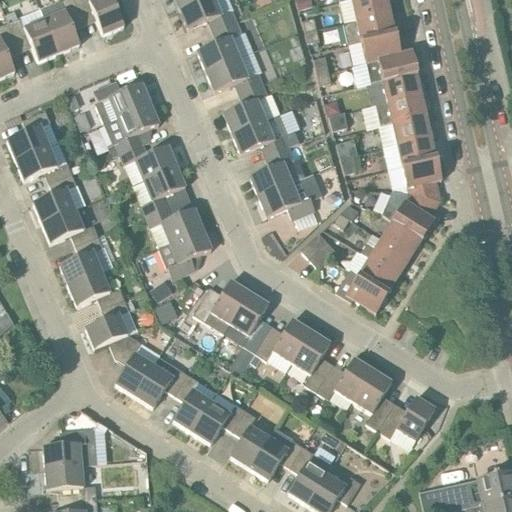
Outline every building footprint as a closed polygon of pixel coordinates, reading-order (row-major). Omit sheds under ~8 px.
[(81,23),(71,0),(70,0),(59,5),(64,15),(43,23),(57,58),(78,49),(69,28),(81,23)] [(85,0),(71,0),(81,23),(93,18),(101,39),(123,30),(110,0),(99,0),(88,5),(85,0)] [(173,0),(179,13),(209,0),(173,0)] [(212,0),(209,0),(179,13),(187,34),(208,25),(212,36),(235,26),(231,16),(220,20),(212,0)] [(298,14),(312,10),(309,0),(297,0),(295,1),(298,14)] [(385,0),(363,0),(351,3),(356,24),(389,16),(385,0)] [(389,16),(356,24),(344,27),(349,48),(360,46),(394,38),(394,37),(389,16)] [(57,58),(43,23),(23,32),(19,22),(6,27),(16,50),(28,45),(37,66),(57,58)] [(304,36),(316,33),(313,22),(302,25),(304,36)] [(235,26),(212,36),(217,47),(196,55),(205,75),(238,62),(229,41),(240,37),(235,26)] [(16,50),(6,27),(0,29),(0,81),(13,76),(5,55),(16,50)] [(316,33),(304,36),(307,47),(318,45),(316,33)] [(394,37),(394,38),(360,46),(365,66),(377,64),(399,59),(399,58),(400,58),(395,37),(394,37)] [(370,88),(416,77),(411,56),(400,58),(399,58),(399,59),(377,64),(376,64),(377,65),(365,67),(370,88)] [(316,79),(327,76),(324,61),(313,63),(316,79)] [(238,62),(205,75),(214,97),(234,88),(238,98),(262,89),(257,78),(247,83),(238,62)] [(330,87),(327,76),(316,79),(319,90),(330,87)] [(375,109),(420,99),(415,79),(417,78),(416,77),(370,88),(375,109)] [(95,108),(103,128),(149,108),(141,88),(120,96),(116,86),(93,95),(97,107),(95,108)] [(262,89),(238,98),(243,109),(223,118),(231,138),(264,124),(256,104),(266,100),(262,89)] [(74,98),(65,102),(70,113),(79,110),(74,98)] [(380,130),(391,128),(425,120),(420,99),(375,109),(380,130)] [(327,120),(339,117),(336,107),(325,110),(327,120)] [(149,108),(103,128),(112,148),(107,150),(112,161),(119,158),(142,148),(138,138),(158,129),(149,108)] [(5,144),(14,165),(48,151),(39,130),(49,126),(44,115),(21,125),(25,135),(5,144)] [(332,135),(347,131),(344,117),(328,121),(332,135)] [(425,120),(391,128),(396,149),(430,141),(425,120)] [(264,124),(231,138),(240,159),(260,151),(265,161),(288,151),(283,141),(273,145),(264,124)] [(430,141),(396,149),(401,170),(435,163),(434,162),(430,141)] [(339,162),(350,159),(347,145),(335,148),(339,162)] [(142,148),(119,158),(123,169),(134,164),(142,185),(175,171),(167,151),(147,159),(142,148)] [(48,151),(14,165),(23,185),(43,177),(47,188),(71,178),(66,167),(56,171),(48,151)] [(288,151),(265,161),(269,172),(249,180),(257,201),(290,187),(282,167),(292,162),(288,151)] [(355,176),(350,159),(339,162),(344,179),(355,176)] [(435,163),(401,170),(408,200),(438,205),(439,205),(435,186),(441,185),(436,162),(434,162),(435,163)] [(80,167),(68,172),(71,178),(83,173),(80,167)] [(175,171),(142,185),(151,206),(141,210),(145,220),(168,211),(164,201),(184,192),(175,171)] [(71,178),(47,188),(52,198),(32,207),(40,227),(74,214),(65,193),(75,189),(71,178)] [(290,187),(257,201),(266,222),(286,214),(291,224),(314,215),(310,204),(299,208),(290,187)] [(109,207),(118,204),(115,197),(106,200),(109,207)] [(383,220),(392,225),(421,243),(421,244),(422,244),(434,225),(429,222),(439,205),(438,205),(408,200),(404,206),(397,202),(391,201),(383,220)] [(351,224),(357,216),(348,209),(340,217),(351,224)] [(168,211),(145,220),(150,232),(160,227),(169,247),(202,234),(193,213),(173,222),(168,211)] [(74,214),(40,227),(49,248),(69,240),(74,250),(97,241),(92,230),(82,234),(74,214)] [(349,223),(339,217),(333,227),(343,233),(349,223)] [(421,243),(392,225),(380,244),(409,262),(421,244),(421,243)] [(178,269),(167,273),(172,284),(195,274),(190,263),(211,255),(202,234),(169,247),(178,269)] [(284,258),(269,236),(261,240),(267,254),(280,263),(284,258)] [(308,263),(326,246),(318,238),(300,254),(308,263)] [(97,241),(74,250),(78,261),(58,269),(67,290),(100,276),(91,256),(101,251),(97,241)] [(374,254),(365,248),(360,257),(368,262),(398,280),(409,262),(380,244),(374,254)] [(326,246),(308,263),(317,273),(328,262),(335,256),(326,246)] [(343,259),(336,254),(335,256),(328,262),(336,268),(343,259)] [(398,280),(368,262),(357,281),(387,299),(386,298),(398,280)] [(100,276),(67,290),(75,311),(95,302),(100,313),(123,303),(118,292),(108,296),(100,276)] [(387,299),(357,281),(345,299),(375,318),(387,299)] [(146,291),(151,303),(163,298),(158,286),(146,291)] [(223,338),(228,329),(248,298),(229,286),(220,299),(209,291),(192,318),(223,338)] [(248,298),(228,329),(247,340),(241,350),(253,358),(266,336),(254,329),(267,309),(248,298)] [(123,303),(100,313),(104,324),(84,332),(93,353),(107,347),(126,339),(118,318),(128,314),(123,303)] [(128,314),(134,312),(131,304),(124,307),(128,314)] [(168,305),(153,312),(161,327),(176,320),(168,305)] [(0,336),(16,329),(11,318),(0,322),(0,336)] [(266,336),(253,358),(259,362),(265,365),(271,356),(290,368),(310,337),(290,324),(278,344),(266,336)] [(310,337),(290,368),(308,379),(302,389),(315,397),(328,375),(316,368),(328,348),(310,337)] [(107,347),(114,362),(125,370),(114,388),(133,400),(152,370),(133,358),(140,347),(127,339),(126,339),(107,347)] [(254,370),(259,362),(253,358),(248,366),(254,370)] [(247,367),(235,359),(227,372),(239,380),(247,367)] [(24,373),(30,374),(36,370),(30,361),(21,367),(24,373)] [(328,375),(315,397),(326,404),(333,395),(351,407),(371,375),(352,363),(340,383),(328,375)] [(152,370),(133,400),(152,412),(163,394),(173,400),(187,379),(177,372),(171,381),(152,370)] [(371,375),(351,407),(370,418),(364,428),(376,436),(389,414),(377,407),(390,387),(371,375)] [(190,437),(210,406),(191,394),(197,385),(187,379),(173,400),(183,406),(171,425),(190,437)] [(0,390),(0,389),(0,409),(7,419),(17,411),(0,390)] [(389,414),(376,436),(388,443),(394,433),(413,445),(433,414),(413,402),(401,422),(389,414)] [(231,436),(244,415),(234,409),(228,418),(210,406),(190,437),(209,449),(221,430),(231,436)] [(248,473),(267,442),(248,430),(254,421),(244,415),(231,436),(241,442),(229,461),(248,473)] [(42,451),(44,473),(80,470),(78,449),(84,449),(83,436),(58,437),(59,449),(42,451)] [(288,472),(302,451),(292,445),(286,454),(267,442),(248,473),(267,485),(279,466),(288,472)] [(305,509),(325,478),(306,467),(312,457),(302,451),(288,472),(298,479),(287,497),(305,509)] [(57,494),(57,505),(94,502),(93,491),(95,491),(93,469),(80,470),(44,473),(45,495),(57,494)] [(463,511),(471,510),(471,511),(474,511),(511,503),(511,481),(510,473),(494,477),(495,477),(488,479),(489,480),(442,491),(417,496),(420,511),(463,511)] [(343,490),(325,478),(305,509),(310,511),(330,511),(336,503),(346,509),(359,487),(349,481),(343,490)] [(94,502),(57,505),(57,511),(95,511),(95,502),(94,502)] [(511,511),(511,503),(474,511),(511,511)]
